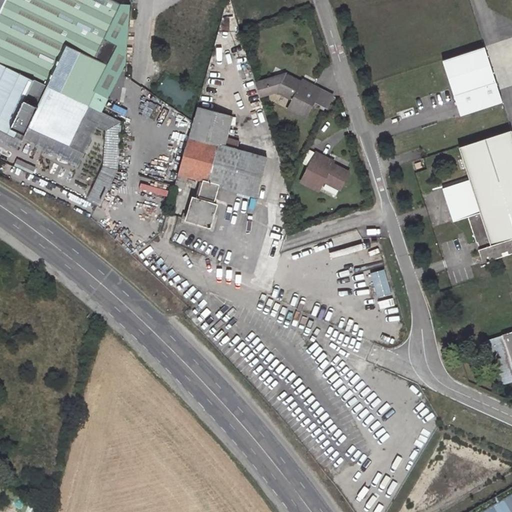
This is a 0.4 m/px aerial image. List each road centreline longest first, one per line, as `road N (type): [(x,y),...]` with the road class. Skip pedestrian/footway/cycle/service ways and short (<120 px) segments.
road 1 (primary): [(0,205),(140,319),(311,511)]
road 2 (unclassified): [(320,0),(409,276),(427,368)]
road 3 (unclassified): [(171,217),(160,249),(253,300),(273,241)]
